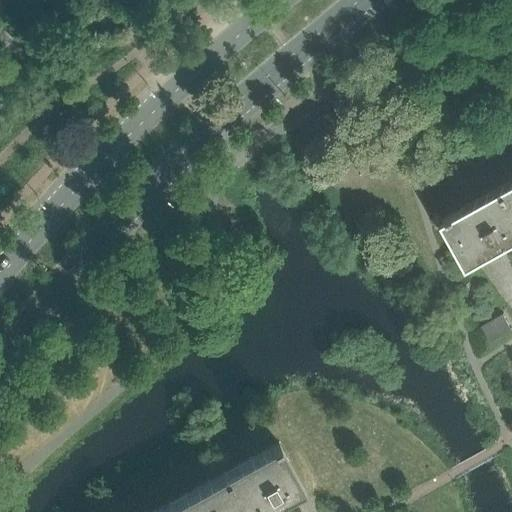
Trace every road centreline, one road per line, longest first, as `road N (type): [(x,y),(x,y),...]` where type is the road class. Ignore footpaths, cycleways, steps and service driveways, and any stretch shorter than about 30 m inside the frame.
road 1 (secondary): [(0,354),(211,124),(368,0)]
road 2 (secondary): [(279,0),(113,148),(0,271)]
